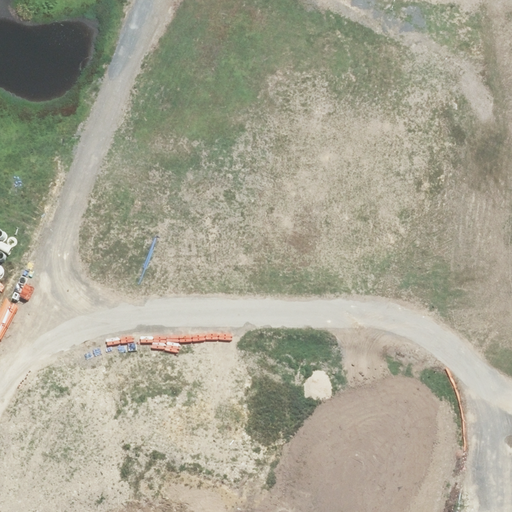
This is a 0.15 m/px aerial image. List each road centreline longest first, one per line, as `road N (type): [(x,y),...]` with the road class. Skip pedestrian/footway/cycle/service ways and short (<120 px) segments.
road 1 (residential): [(510,405),(443,344),(329,307),(89,321),(12,350)]
road 2 (residential): [(511,43),(445,29),(108,31)]
